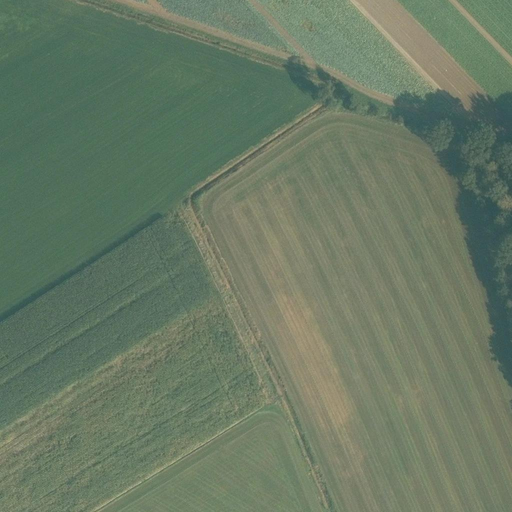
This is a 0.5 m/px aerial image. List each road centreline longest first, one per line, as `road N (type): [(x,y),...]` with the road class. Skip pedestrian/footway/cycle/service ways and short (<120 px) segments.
road 1 (track): [(494,149),(339,97)]
road 2 (track): [(511,280),(487,192),(494,149),(511,141)]
